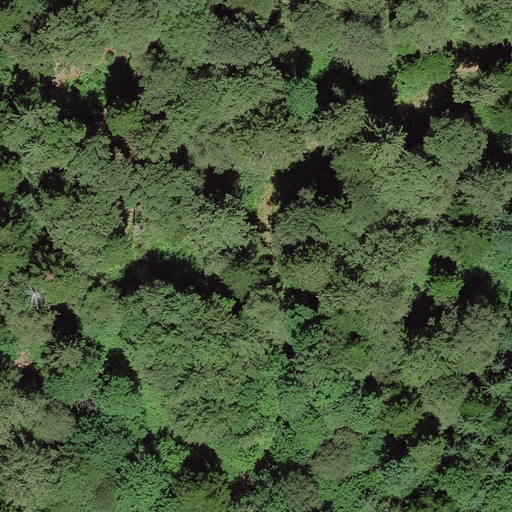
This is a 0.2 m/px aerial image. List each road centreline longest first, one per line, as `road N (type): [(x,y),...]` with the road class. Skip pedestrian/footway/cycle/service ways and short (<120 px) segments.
road 1 (track): [(274,331),(266,233),(281,177),(511,46)]
road 2 (track): [(274,331),(273,419),(265,454),(233,511)]
